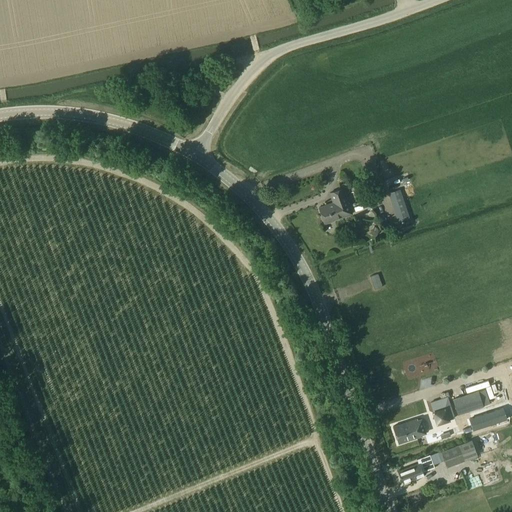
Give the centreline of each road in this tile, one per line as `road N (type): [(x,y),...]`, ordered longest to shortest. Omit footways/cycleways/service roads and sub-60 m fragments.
road 1 (tertiary): [(383,511),(290,252),(219,174),(190,156)]
road 2 (unclassified): [(190,156),(247,68),(435,0)]
road 3 (unknown): [(339,511),(316,446),(307,441),(123,511)]
road 4 (tertiary): [(190,156),(88,118),(0,120)]
